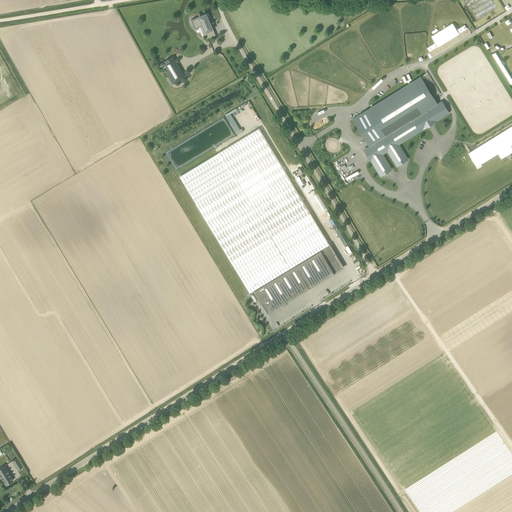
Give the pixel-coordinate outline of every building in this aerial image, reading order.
[(192,20),(196,28),(203,25),(206,32),(204,33),(206,39),(216,35),(210,21),(209,21),(208,19),(210,18),(208,13),(207,14),(206,12),(199,15),(200,17),(192,20)] [(175,60),(173,57),(169,59),(169,58),(165,60),(165,61),(162,63),(173,83),(185,77),(175,60)] [(436,119),(445,113),(439,103),(438,103),(421,76),(370,107),(380,122),(363,132),(370,144),(364,147),(381,175),(391,169),(381,153),(387,149),(397,165),(407,159),(397,143),(423,127),(436,119)] [(239,129),(230,112),(226,114),(236,135),(243,131),(241,127),(239,129)] [(320,249),(329,244),(259,128),(180,176),(250,292),(254,290),(268,313),(334,273),(320,249)] [(12,461),(15,466),(17,470),(22,467),(17,458),(12,461)] [(0,476),(5,485),(13,480),(4,466),(0,467),(0,476)]
